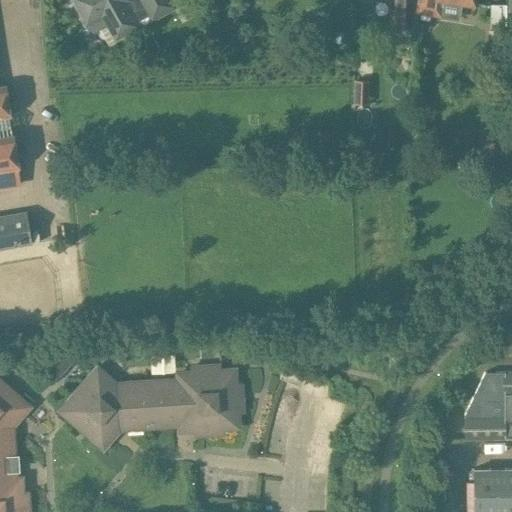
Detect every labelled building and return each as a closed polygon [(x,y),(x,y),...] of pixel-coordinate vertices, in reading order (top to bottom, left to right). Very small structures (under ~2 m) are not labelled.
[(74,0),(86,21),(83,22),(90,34),(102,28),(108,25),(115,38),(120,36),(127,31),(138,25),(134,18),(148,11),(151,17),(172,6),(168,0),(74,0)] [(414,27),(414,0),(394,0),(395,27),(414,27)] [(454,0),(475,3),(475,0),(418,0),(417,12),(435,15),(436,0),(454,0)] [(490,5),(490,60),(506,60),(506,5),(490,5)] [(0,137),(13,136),(10,116),(5,85),(0,85),(0,137)] [(0,188),(19,185),(17,168),(19,168),(13,136),(0,137),(0,188)] [(26,212),(0,215),(0,248),(31,243),(26,212)] [(39,363),(58,379),(75,360),(56,343),(39,363)] [(237,412),(243,412),(241,383),(235,383),(235,370),(221,371),(220,365),(191,367),(191,373),(178,374),(178,379),(116,384),(97,367),(60,410),(103,447),(119,428),(181,424),(182,430),(195,429),(196,435),(225,433),(225,427),(238,426),(237,412)] [(280,378),(302,387),(306,378),(284,369),(280,378)] [(466,439),(511,438),(511,371),(485,372),(465,416),(466,439)] [(13,425),(13,424),(29,406),(0,380),(0,511),(29,511),(28,491),(22,492),(22,478),(16,479),(13,425)] [(511,511),(511,467),(473,468),(473,511),(511,511)]
